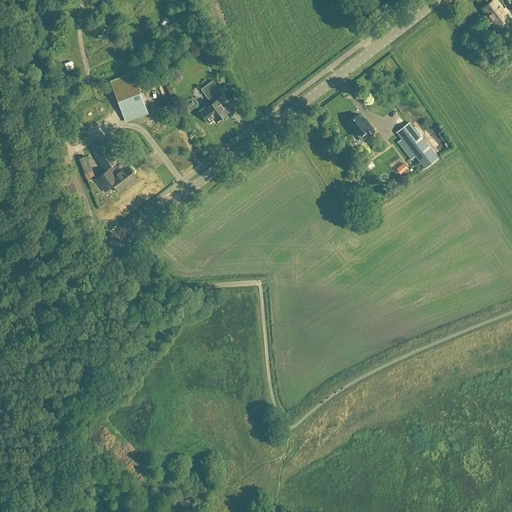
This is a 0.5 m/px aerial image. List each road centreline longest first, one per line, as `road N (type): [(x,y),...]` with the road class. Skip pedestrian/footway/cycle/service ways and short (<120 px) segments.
road 1 (tertiary): [(105,256),(442,0)]
road 2 (track): [(11,0),(93,220)]
road 3 (unclassified): [(92,265),(172,286),(259,283)]
road 4 (tertiary): [(0,350),(92,265)]
